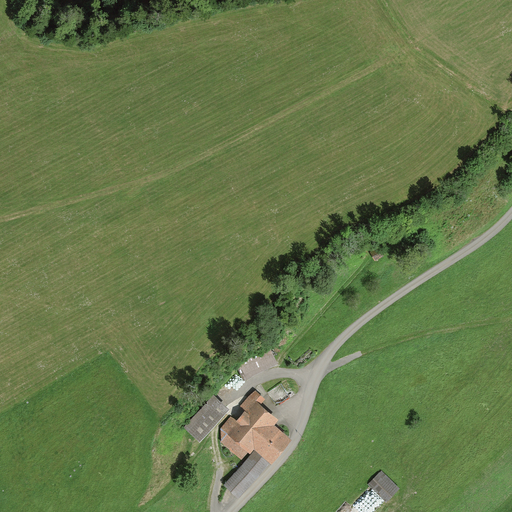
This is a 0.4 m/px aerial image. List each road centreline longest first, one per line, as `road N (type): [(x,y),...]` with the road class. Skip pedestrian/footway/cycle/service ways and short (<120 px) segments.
road 1 (track): [(0,219),(155,177),(310,101),(473,0)]
road 2 (unclassified): [(511,213),(333,347),(292,445),(230,511)]
